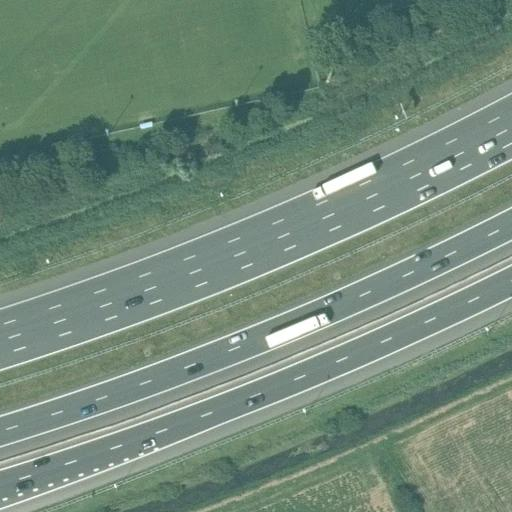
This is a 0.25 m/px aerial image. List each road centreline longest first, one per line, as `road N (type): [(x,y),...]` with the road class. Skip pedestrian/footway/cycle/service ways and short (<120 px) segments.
road 1 (motorway): [(511,131),(277,240),(0,343)]
road 2 (motorway): [(0,437),(316,321),(511,227)]
road 3 (motorway): [(0,486),(325,368),(511,282)]
